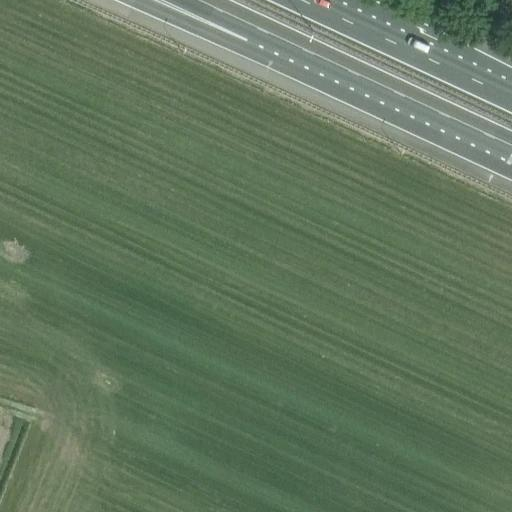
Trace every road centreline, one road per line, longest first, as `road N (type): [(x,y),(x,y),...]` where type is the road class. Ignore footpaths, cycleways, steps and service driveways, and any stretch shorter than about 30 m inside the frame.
road 1 (motorway): [(256,28),(511,146)]
road 2 (motorway): [(511,98),(300,0)]
